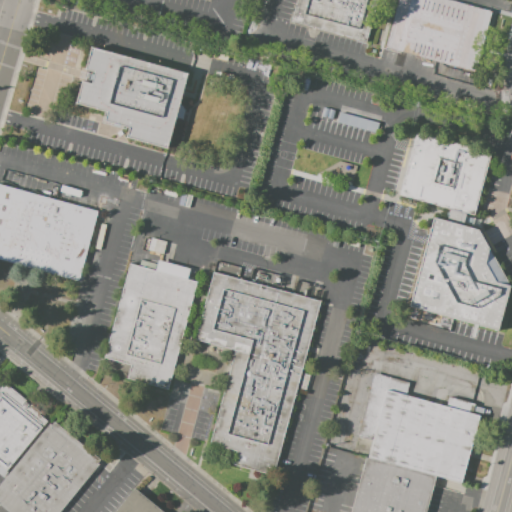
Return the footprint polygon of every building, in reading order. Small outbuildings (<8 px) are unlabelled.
[(295,0),(377,0),(366,42),(290,22),(295,0)] [(398,0),(448,0),(491,12),(475,72),(385,47),(398,0)] [(91,48),(187,73),(182,91),(181,96),(179,105),(175,120),(167,148),(126,137),(128,127),(104,121),(106,110),(76,102),(83,75),(91,48)] [(415,133),(490,153),(474,214),(399,194),(415,133)] [(0,184),(97,211),(78,281),(36,269),(27,267),(18,265),(0,259),(0,184)] [(432,218),(476,229),(509,286),(498,330),(409,307),(432,218)] [(146,237),(166,242),(163,255),(142,249),(146,237)] [(129,264),(155,271),(157,261),(190,269),(188,280),(196,282),(168,390),(127,379),(131,365),(104,358),(129,264)] [(213,273),(320,303),(272,475),(233,464),(236,451),(209,443),(235,351),(194,340),(213,273)] [(374,373),(409,383),(405,395),(446,406),(448,396),(475,404),(472,414),(478,416),(470,447),(473,448),(464,484),(435,477),(365,457),(370,440),(356,436),(374,373)] [(0,465),(0,391),(6,384),(49,419),(7,471),(0,465)] [(53,422),(100,460),(97,463),(99,464),(101,462),(103,463),(96,473),(93,470),(58,511),(7,511),(0,506),(0,484),(49,424),(51,425),(53,422)] [(350,511),(365,457),(435,477),(425,511),(350,511)] [(161,511),(134,489),(115,511),(161,511)]
